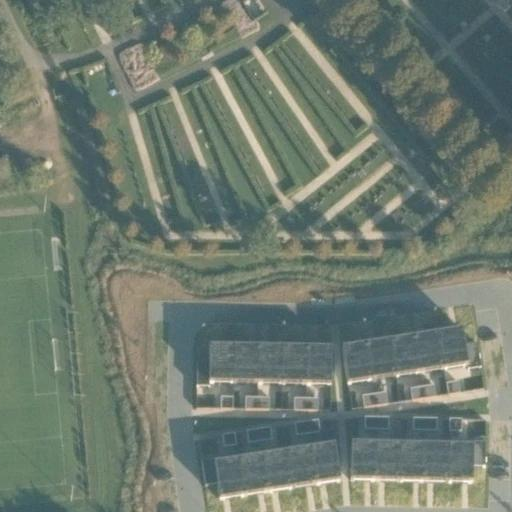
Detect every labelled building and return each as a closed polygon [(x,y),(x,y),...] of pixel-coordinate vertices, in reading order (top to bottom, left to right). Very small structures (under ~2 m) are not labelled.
[(461,332),(437,336),(443,373),(466,369),(467,373),(480,371),(476,346),(464,348),(461,332)] [(437,336),(413,340),(419,377),(443,373),(437,336)] [(413,340),(389,344),(395,380),(419,377),(413,340)] [(389,344),(365,347),(371,384),(395,380),(389,344)] [(365,347),(341,351),(346,388),(371,384),(365,347)] [(196,365),(196,390),(209,390),(209,387),(232,387),(233,350),(208,350),(208,366),(196,365)] [(233,350),(232,387),(257,388),(257,351),(233,350)] [(257,351),(257,388),(281,388),(281,351),(257,351)] [(281,351),(281,388),(305,388),(306,351),(281,351)] [(306,351),(305,388),(330,389),(330,352),(306,351)] [(457,385),(445,386),(447,398),(447,399),(459,397),(459,396),(457,385)] [(433,388),(421,390),(423,402),(435,401),(435,400),(433,388)] [(421,390),(409,392),(411,404),(423,402),(421,390)] [(385,396),(373,398),(375,410),(386,408),(385,396)] [(373,398),(361,400),(363,411),(363,412),(375,410),(373,398)] [(219,412),(219,413),(232,413),(232,401),(220,401),(219,412)] [(244,413),(256,414),(256,401),(244,401),(244,413)] [(256,401),(256,414),(268,414),(268,413),(268,401),(256,401)] [(292,414),(305,415),(305,402),(293,402),(292,414)] [(305,402),(305,415),(317,415),(317,414),(317,402),(305,402)] [(364,421),(363,433),(375,433),(376,421),(364,421)] [(376,421),(375,433),(387,433),(388,422),(388,421),(376,421)] [(412,422),(412,434),(424,434),(424,422),(412,422)] [(424,422),(424,434),(436,434),(436,423),(436,422),(424,422)] [(448,423),(448,435),(460,435),(461,423),(448,422),(448,423)] [(317,424),(305,426),(307,438),(319,436),(317,424)] [(305,426),(293,427),(293,428),(295,440),(307,438),(305,426)] [(269,431),(257,433),(259,445),(271,443),(269,432),(269,431)] [(257,433),(245,435),(247,447),(259,445),(257,433)] [(233,437),(221,439),(223,451),(235,449),(233,437)] [(448,448),(447,485),(472,486),(472,470),(484,470),(485,445),(472,445),(471,449),(448,448)] [(350,446),(350,484),(374,484),(375,447),(350,446)] [(375,447),(374,484),(399,484),(399,448),(375,447)] [(334,448),(309,451),(315,488),(339,484),(334,448)] [(399,448),(399,484),(423,485),(424,448),(399,448)] [(424,448),(423,485),(447,485),(448,448),(424,448)] [(309,451),(286,455),(291,492),(315,488),(309,451)] [(285,455),(261,459),(267,495),(291,492),(286,455),(285,455)] [(261,459),(237,463),(243,499),(267,495),(261,459)] [(213,462),(201,464),(204,489),(216,488),(219,503),(243,499),(237,463),(214,466),(213,462)]
